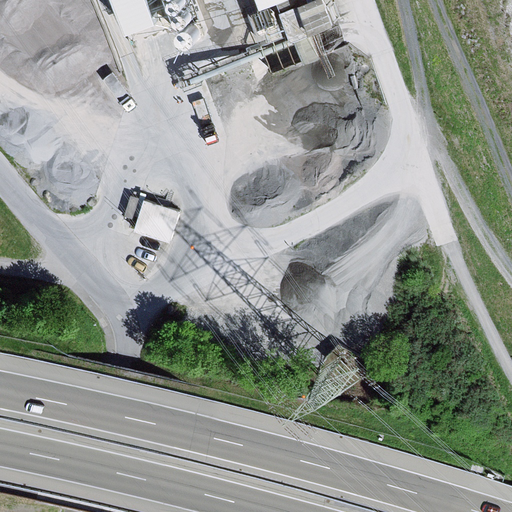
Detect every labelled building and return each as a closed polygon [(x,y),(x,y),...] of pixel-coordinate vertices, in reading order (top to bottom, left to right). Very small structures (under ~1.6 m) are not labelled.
[(156,0),(120,0),(132,29),(163,17),(156,0)] [(342,16),(335,0),(288,0),(300,30),(342,16)] [(188,18),(191,18),(193,17),(195,16),(196,14),(197,12),(197,9),(196,7),(195,5),(193,4),(190,3),(188,4),(186,5),(184,7),(183,9),(183,11),(183,13),(185,15),(186,17),(188,18)] [(186,27),(186,31),(187,34),(189,36),(192,37),(195,38),(198,37),(201,36),(203,34),(204,31),(204,28),(204,25),(202,23),(200,21),(197,20),(194,19),(191,20),(189,22),(187,24),(186,27)] [(141,222),(146,195),(135,193),(130,220),(141,222)] [(185,205),(149,196),(139,233),(175,243),(185,205)]
